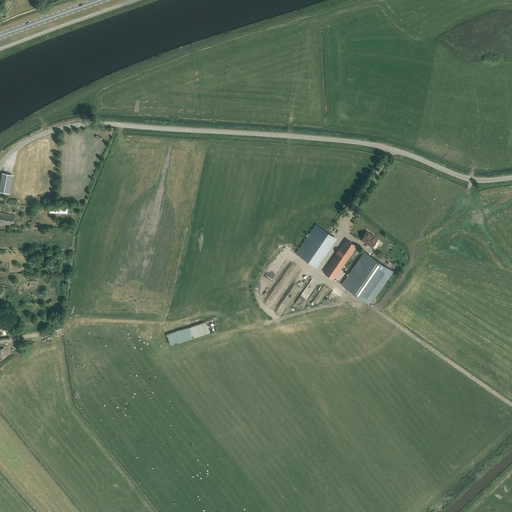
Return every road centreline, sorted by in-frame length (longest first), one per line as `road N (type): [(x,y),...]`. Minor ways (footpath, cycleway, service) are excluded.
road 1 (unclassified): [(0,165),(37,135),(99,124),(362,142),(463,177),(511,177)]
road 2 (track): [(341,289),(511,405)]
road 3 (track): [(159,325),(87,320),(0,340)]
